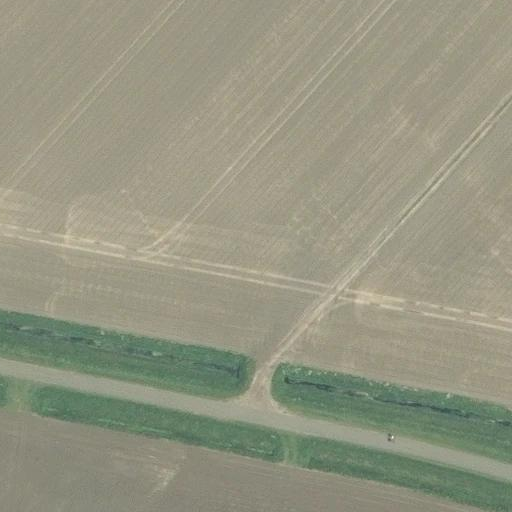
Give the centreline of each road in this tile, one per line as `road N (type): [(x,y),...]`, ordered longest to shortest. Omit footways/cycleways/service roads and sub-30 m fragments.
road 1 (unclassified): [(511,477),(401,447),(0,368)]
road 2 (unknown): [(267,421),(282,356),(303,323),(511,79)]
